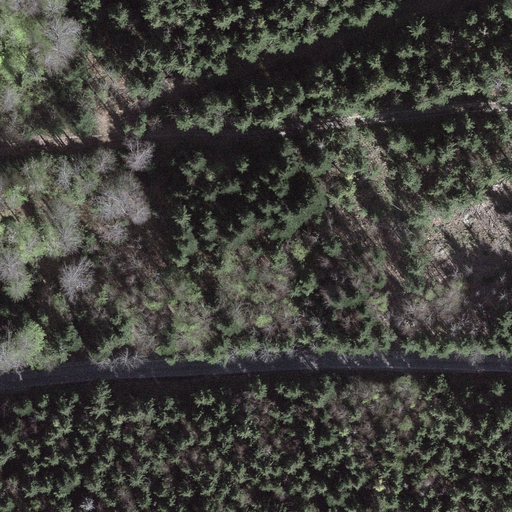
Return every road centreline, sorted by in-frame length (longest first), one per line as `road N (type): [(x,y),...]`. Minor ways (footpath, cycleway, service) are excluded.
road 1 (track): [(0,150),(63,139),(186,142),(511,104)]
road 2 (unclassified): [(511,363),(410,360),(0,381)]
road 3 (track): [(63,139),(255,55),(423,0)]
